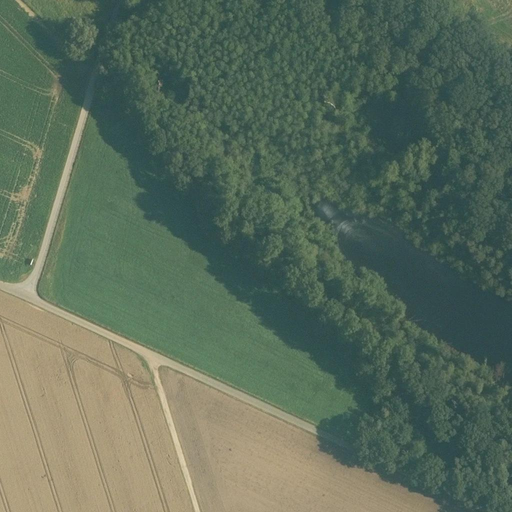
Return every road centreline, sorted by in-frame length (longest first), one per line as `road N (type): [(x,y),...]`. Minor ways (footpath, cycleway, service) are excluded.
road 1 (unclassified): [(487,511),(0,287)]
road 2 (track): [(511,221),(491,187),(491,111),(454,86),(378,0)]
road 3 (track): [(155,357),(197,511)]
